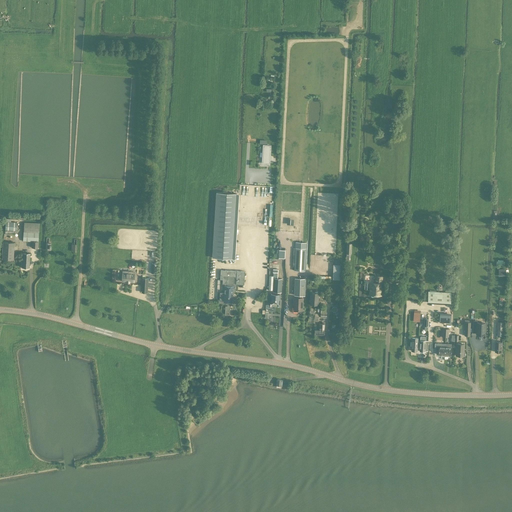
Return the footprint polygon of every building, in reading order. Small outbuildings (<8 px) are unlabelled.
[(216,192),(212,257),(232,259),(236,193),(216,192)] [(17,231),(17,223),(6,222),(5,230),(17,231)] [(38,248),(39,232),(40,223),(24,222),(24,232),(23,232),(23,241),(32,241),(31,248),(38,248)] [(3,242),(2,258),(14,259),(16,259),(17,254),(14,254),(15,243),(3,242)] [(295,243),(294,271),(305,271),(306,244),(306,243),(295,242),(295,243)] [(274,278),(273,292),(281,292),(282,279),(277,278),(278,269),(273,269),(273,278),(274,278)] [(220,293),(220,300),(224,300),(224,302),(224,301),(232,301),(232,302),(232,300),(235,300),(235,297),(234,295),(232,295),(233,290),(234,290),(234,289),(236,289),(236,284),(243,284),(244,271),(220,270),(220,279),(222,279),(222,284),(225,284),(224,293),(220,293)] [(121,282),(135,283),(135,282),(137,282),(137,276),(135,275),(135,274),(135,272),(123,271),(122,273),(121,282)] [(382,276),(373,276),(371,276),(365,275),(364,290),(370,290),(370,295),(371,296),(371,297),(372,297),(373,297),(374,296),(374,295),(381,295),(381,284),(382,284),(382,276)] [(304,296),(304,279),(295,279),(294,295),(304,296)] [(450,303),(451,292),(428,291),(427,302),(450,303)] [(318,305),(319,293),(310,293),(309,305),(318,305)] [(271,294),(270,306),(279,306),(279,294),(271,294)] [(297,310),(302,310),(303,298),(294,298),(293,304),(294,304),(294,307),(293,307),(293,311),(297,312),(297,310)] [(450,323),(451,315),(439,314),(439,322),(450,323)] [(473,320),(473,327),(476,328),(476,334),(484,335),(484,330),(485,330),(485,327),(485,323),(477,323),(477,320),(473,320)] [(324,335),(324,324),(319,323),(319,329),(318,329),(318,330),(314,330),(314,334),(324,335)] [(420,340),(419,351),(425,351),(427,351),(428,351),(428,348),(428,341),(427,341),(425,340),(425,337),(420,337),(420,340)] [(464,344),(456,343),(455,355),(463,356),(464,344)]
